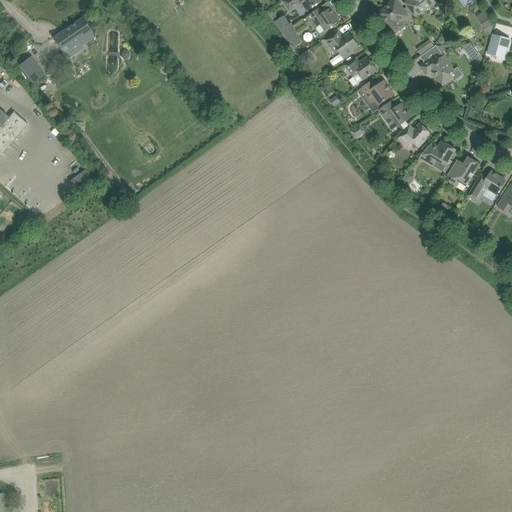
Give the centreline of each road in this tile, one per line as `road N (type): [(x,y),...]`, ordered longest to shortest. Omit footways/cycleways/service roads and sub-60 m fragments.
road 1 (track): [(229,0),(378,185),(511,296)]
road 2 (residential): [(511,153),(453,121),(361,0)]
